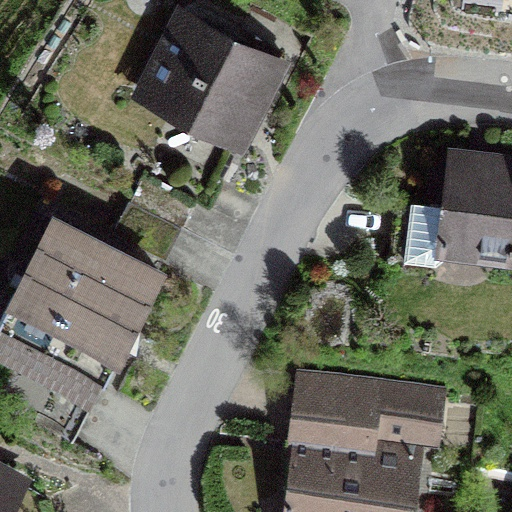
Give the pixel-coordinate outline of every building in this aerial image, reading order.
[(276,63),(184,16),(148,86),(240,133),(276,63)] [(511,164),(456,158),(450,206),(411,201),(404,261),(435,265),(450,252),(451,246),(511,253),(511,164)] [(195,200),(143,174),(130,200),(181,226),(195,200)] [(159,271),(53,217),(0,319),(0,325),(4,327),(0,334),(0,403),(72,440),(159,271)] [(440,390),(301,374),(294,429),(313,431),(310,452),(295,451),(291,490),(285,489),(284,501),(286,501),(284,511),(409,511),(419,429),(435,431),(440,390)] [(511,419),(477,415),(471,460),(511,465),(511,419)] [(0,511),(1,511),(19,480),(0,470),(0,511)]
